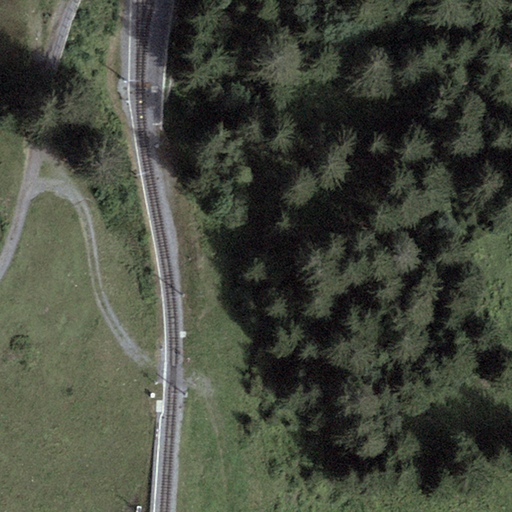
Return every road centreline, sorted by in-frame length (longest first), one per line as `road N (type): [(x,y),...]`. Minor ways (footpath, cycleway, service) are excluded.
road 1 (track): [(234,511),(203,377),(162,372),(136,354),(100,295),(88,223),(74,195),(28,185)]
road 2 (track): [(68,0),(28,185),(0,272)]
